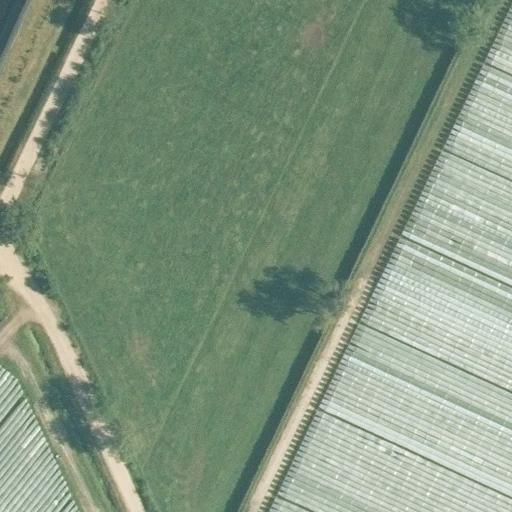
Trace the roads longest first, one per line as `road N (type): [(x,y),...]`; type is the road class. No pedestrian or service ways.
road 1 (track): [(134,511),(0,238)]
road 2 (track): [(0,228),(105,0)]
